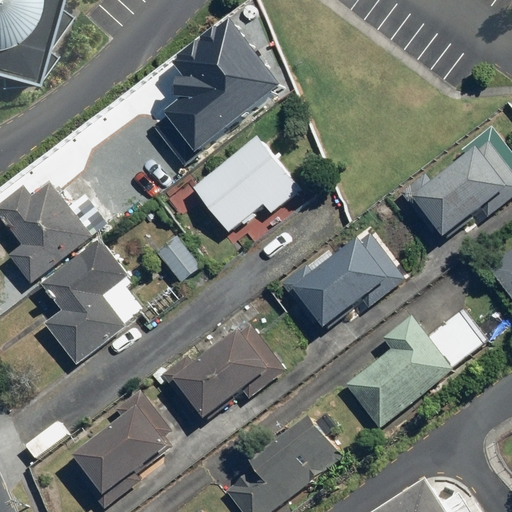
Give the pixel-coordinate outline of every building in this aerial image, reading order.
[(0,0),(0,74),(3,74),(4,85),(34,83),(53,54),(46,50),(69,15),(55,6),(56,0),(0,0)] [(109,117),(76,141),(94,165),(127,141),(109,117)] [(435,175),(411,194),(440,233),(448,227),(455,238),(495,209),(499,214),(511,204),(511,141),(501,126),(471,148),(473,151),(437,177),(435,175)] [(308,189),(268,137),(203,186),(238,233),(261,216),(260,214),(272,206),(277,212),(308,189)] [(84,212),(60,182),(42,196),(34,186),(12,204),(17,210),(8,218),(29,244),(17,253),(31,271),(18,282),(26,292),(100,234),(88,219),(96,213),(91,206),(84,212)] [(336,248),(290,285),(321,323),(327,318),(335,328),(375,296),(382,304),(413,279),(373,230),(342,255),(336,248)] [(145,281),(109,238),(52,286),(70,308),(52,323),(86,365),(152,311),(134,290),(145,281)] [(178,243),(165,253),(188,283),(209,267),(190,242),(182,248),(178,243)] [(511,258),(498,269),(511,287),(511,258)] [(440,335),(424,315),(395,338),(402,347),(354,386),(391,431),(501,342),(473,308),(440,335)] [(196,355),(170,375),(207,422),(254,386),(262,396),(293,372),(261,331),(257,335),(252,328),(203,365),(196,355)] [(176,424),(150,390),(127,408),(132,415),(85,453),(91,460),(83,467),(109,500),(181,443),(170,429),(176,424)] [(339,436),(348,429),(336,413),(326,421),(322,415),(263,459),(276,476),(245,500),(254,511),(282,511),(355,457),(339,436)] [(385,511),(479,511),(468,494),(452,504),(436,480),(385,511)]
